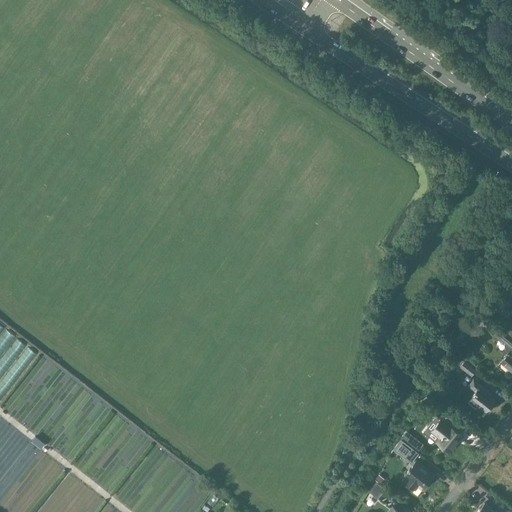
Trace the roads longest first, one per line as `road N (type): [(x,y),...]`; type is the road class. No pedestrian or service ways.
road 1 (trunk): [(302,26),(511,166)]
road 2 (trunk): [(511,124),(336,0)]
